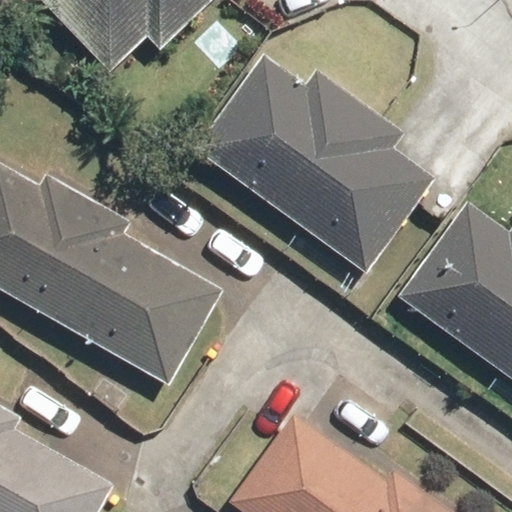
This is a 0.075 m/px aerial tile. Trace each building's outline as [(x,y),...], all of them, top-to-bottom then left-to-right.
[(89,0),(148,62),(213,0),(89,0)] [(268,61),(196,153),(356,276),(428,184),(268,61)] [(13,153),(0,175),(0,285),(171,386),(232,282),(13,153)] [(511,244),(450,201),(382,296),(511,387),(511,244)] [(0,385),(0,511),(99,511),(130,453),(0,385)] [(230,511),(428,511),(292,421),(230,511)]
